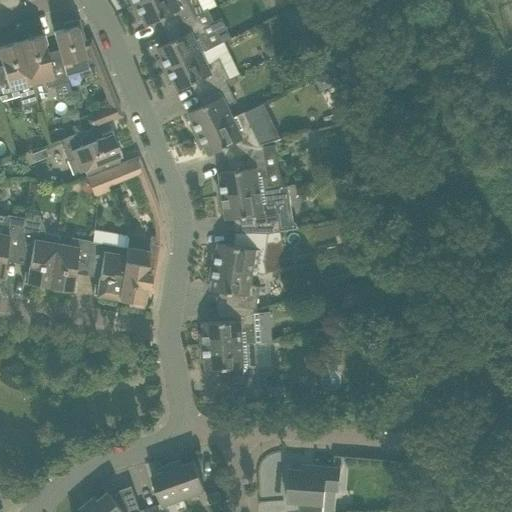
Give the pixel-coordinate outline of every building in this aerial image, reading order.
[(166,16),(171,27),(204,11),(199,0),(144,0),(133,6),(139,17),(142,16),(147,25),(166,16)] [(167,69),(202,52),(215,46),(212,40),(219,30),(209,8),(204,11),(171,27),(177,38),(157,47),(162,57),(159,59),(165,70),(167,69)] [(61,56),(66,74),(79,70),(81,77),(93,74),(78,20),(63,24),(64,28),(53,31),(60,56),(61,56)] [(32,84),(45,80),(46,87),(68,81),(66,74),(61,56),(60,56),(48,60),(44,45),(47,44),(44,34),(19,41),(32,84)] [(0,100),(18,95),(21,104),(36,100),(35,94),(32,84),(19,41),(0,46),(0,57),(4,72),(0,73),(0,100)] [(207,64),(202,52),(167,69),(165,70),(170,82),(173,80),(178,90),(197,81),(202,92),(226,80),(230,79),(220,58),(207,64)] [(236,101),(226,80),(202,92),(208,103),(188,112),(193,122),(190,123),(196,135),(199,133),(233,117),(227,105),(236,101)] [(350,100),(333,108),(339,121),(358,117),(350,100)] [(93,127),(116,118),(110,105),(88,114),(93,127)] [(245,111),(233,117),(199,133),(196,135),(201,146),(204,145),(209,155),(228,145),(234,157),(263,144),(263,143),(261,143),(245,111)] [(359,126),(346,132),(352,145),(366,139),(359,126)] [(59,141),(67,161),(72,174),(102,162),(121,155),(111,130),(101,134),(102,137),(88,143),(83,131),(59,141)] [(223,195),(260,189),(282,186),(286,185),(280,172),(276,144),(263,146),(263,144),(234,157),(234,158),(238,156),(240,169),(219,172),(221,183),(217,183),(219,196),(223,195)] [(107,184),(125,177),(144,170),(138,156),(120,163),(86,177),(94,196),(109,190),(107,184)] [(250,230),(242,231),(269,231),(268,232),(280,231),(281,231),(280,225),(291,224),(293,220),(289,193),(282,188),(282,186),(260,189),(223,195),(219,196),(221,209),(225,208),(226,219),(247,216),(250,230)] [(0,277),(4,278),(6,269),(3,268),(5,253),(18,255),(24,218),(8,215),(2,221),(1,226),(0,233),(0,277)] [(41,221),(24,218),(18,255),(30,257),(28,273),(24,272),(23,282),(48,286),(56,243),(57,235),(43,233),(44,229),(41,221)] [(215,266),(252,272),(261,273),(266,272),(264,260),(267,242),(281,240),(280,231),(268,232),(269,231),(242,231),(240,246),(218,242),(217,253),(214,253),(212,265),(215,266)] [(127,247),(125,255),(118,298),(129,300),(128,305),(144,307),(147,286),(155,287),(163,246),(163,237),(151,235),(148,251),(127,247)] [(88,267),(92,241),(71,238),(70,245),(56,243),(48,286),(74,290),(76,281),(73,280),(75,265),(88,267)] [(92,241),(88,267),(100,269),(97,284),(94,284),(93,294),(118,298),(125,255),(127,247),(113,245),(92,241)] [(375,264),(391,261),(389,249),(373,251),(375,264)] [(217,303),(254,307),(254,308),(257,309),(260,286),(250,284),(252,272),(215,266),(212,265),(210,278),(213,278),(211,289),(232,293),(231,304),(217,303)] [(395,275),(384,279),(390,301),(401,298),(395,275)] [(204,333),(200,333),(201,345),(256,342),(254,308),(254,307),(217,303),(217,304),(223,304),(224,320),(203,322),(204,333)] [(201,345),(202,358),(205,358),(206,369),(228,368),(228,383),(222,384),(222,385),(223,398),(260,396),(258,377),(258,365),(256,342),(201,345)] [(430,370),(430,386),(441,386),(441,369),(430,370)] [(171,463),(183,498),(205,490),(194,460),(182,464),(180,459),(171,463)] [(171,463),(161,466),(163,471),(151,475),(158,494),(162,505),(183,498),(171,463)] [(299,511),(322,511),(323,504),(325,488),(339,490),(341,468),(313,465),(312,471),(289,469),(286,501),(299,501),(299,511)] [(209,503),(221,498),(218,490),(206,494),(209,503)] [(95,496),(87,502),(95,511),(125,511),(121,507),(108,491),(98,500),(95,496)] [(95,511),(87,502),(80,508),(83,511),(95,511)]
